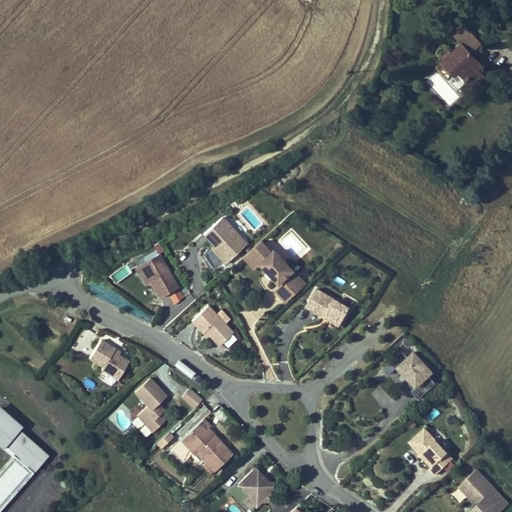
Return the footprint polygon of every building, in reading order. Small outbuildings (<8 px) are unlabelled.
[(472,51),(482,43),(464,23),(453,33),(461,41),(450,51),(441,59),(455,75),(458,73),(472,88),(486,75),(479,68),(484,64),(472,51)] [(436,54),(441,59),(450,51),(445,46),(436,54)] [(247,242),(222,214),(202,232),(213,244),(221,253),(219,256),(225,263),(247,242)] [(296,269),(275,247),(272,249),(262,238),(243,255),(254,267),(260,262),(279,283),(273,288),(285,301),(306,282),(295,270),(296,269)] [(288,238),(282,244),(296,257),(301,250),(288,238)] [(221,253),(213,244),(207,249),(215,259),(219,256),(221,253)] [(179,285),(160,251),(139,262),(149,280),(158,296),(167,291),(178,285),(179,285)] [(149,280),(139,262),(135,264),(145,282),(149,280)] [(93,280),(87,291),(147,322),(153,311),(93,280)] [(184,297),(178,285),(167,291),(174,304),(184,297)] [(349,305),(315,286),(305,304),(340,323),(349,305)] [(216,313),(208,303),(191,319),(202,331),(204,329),(208,333),(218,344),(222,340),(227,346),(237,337),(231,331),(233,330),(225,322),(230,318),(221,308),(216,313)] [(117,377),(128,359),(119,354),(114,350),(116,347),(101,339),(90,358),(104,366),(102,369),(117,377)] [(435,383),(428,376),(434,371),(414,348),(406,355),(401,349),(389,360),(396,368),(398,366),(412,381),(409,384),(413,389),(411,390),(418,399),(435,383)] [(161,412),(165,409),(158,402),(167,394),(150,376),(135,389),(148,404),(137,413),(152,430),(166,418),(161,412)] [(194,407),(202,398),(189,386),(181,396),(194,407)] [(0,405),(0,410),(3,413),(4,412),(12,419),(13,417),(0,405)] [(4,443),(18,455),(27,464),(35,470),(49,455),(18,428),(21,424),(13,417),(12,419),(4,412),(3,413),(0,410),(0,445),(2,447),(4,443)] [(229,452),(211,433),(209,435),(203,428),(196,420),(182,433),(195,448),(193,450),(201,459),(210,469),(229,452)] [(211,433),(205,426),(203,428),(209,435),(211,433)] [(436,439),(423,427),(409,441),(418,451),(423,450),(422,455),(432,464),(429,466),(436,473),(452,456),(447,451),(453,446),(441,434),(436,439)] [(168,432),(156,442),(160,446),(172,436),(168,432)] [(195,448),(182,433),(178,437),(191,452),(193,450),(195,448)] [(13,455),(0,469),(0,479),(15,493),(34,472),(26,465),(25,466),(16,458),(13,455)] [(27,464),(18,455),(16,458),(25,466),(26,465),(27,464)] [(269,491),(269,479),(265,479),(261,479),(258,475),(260,473),(252,464),(235,480),(244,490),(246,492),(246,496),(253,503),(258,498),(265,498),(266,491),(269,491)] [(435,474),(440,479),(447,472),(443,467),(435,474)] [(466,511),(497,511),(508,502),(476,468),(465,478),(471,484),(467,488),(479,500),(476,503),(466,511)] [(471,484),(465,478),(458,484),(476,503),(479,500),(467,488),(471,484)] [(0,510),(15,493),(0,479),(0,510)] [(253,503),(246,496),(246,492),(244,490),(235,498),(246,509),(253,503)]
